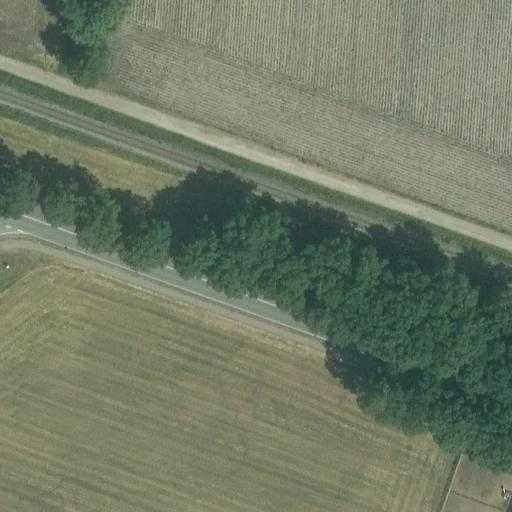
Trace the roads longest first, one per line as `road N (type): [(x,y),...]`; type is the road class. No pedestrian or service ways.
road 1 (track): [(0,58),(511,243)]
road 2 (primary): [(511,381),(0,201)]
